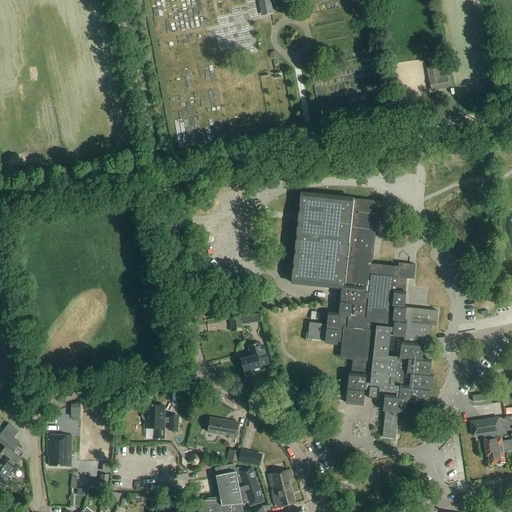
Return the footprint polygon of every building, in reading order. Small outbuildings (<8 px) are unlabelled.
[(270,0),(258,0),(261,17),(274,14),(270,0)] [(439,66),(436,66),(436,61),(435,57),(427,58),(429,68),(427,68),(430,91),(449,88),(447,76),(441,77),(439,66)] [(289,222),(283,274),(291,274),(290,284),(336,289),(333,313),(328,313),(326,325),(309,323),(307,334),(306,333),(305,341),(311,342),(311,340),(324,342),(324,344),(337,345),(337,342),(341,342),(340,359),(352,360),(350,373),(348,373),(346,395),(331,394),(330,399),(345,401),(345,404),(363,406),(364,390),(369,391),(368,399),(378,400),(378,392),(396,394),(396,396),(384,395),(382,412),(385,412),(382,438),(395,439),(397,413),(405,414),(406,403),(428,406),(430,390),(432,390),(433,375),(430,375),(431,360),(422,359),(424,345),(417,344),(403,343),(403,342),(400,341),(399,357),(388,356),(390,333),(392,333),(392,337),(404,338),(404,337),(418,338),(429,339),(430,326),(430,325),(436,326),(437,311),(403,307),(406,279),(414,280),(415,265),(399,263),(398,267),(372,264),(376,222),(382,222),(384,201),(300,193),(297,223),(289,222)] [(261,322),(260,315),(228,319),(230,332),(242,330),(241,325),(261,322)] [(258,370),(258,368),(262,367),(269,365),(266,347),(261,348),(260,342),(248,346),(251,356),(241,359),(244,371),(253,369),(255,371),(258,370)] [(495,393),(474,394),(475,404),(495,402),(495,393)] [(73,403),(74,417),(83,416),(82,403),(73,403)] [(165,422),(170,422),(170,417),(165,417),(165,405),(146,405),(146,412),(144,412),(143,414),(142,415),(143,417),(144,419),(146,419),(146,428),(155,428),(155,438),(165,438),(165,422)] [(499,418),(499,417),(472,421),(474,435),(488,433),(489,439),(485,440),(487,455),(489,455),(490,464),(496,463),(498,465),(503,464),(505,462),(505,461),(504,451),(511,450),(511,440),(502,442),(502,437),(497,438),(495,419),(499,418)] [(207,432),(229,436),(229,437),(237,438),(239,423),(210,418),(207,432)] [(3,452),(18,463),(22,458),(14,452),(21,443),(14,438),(19,432),(9,424),(4,431),(4,430),(0,435),(0,442),(6,447),(3,452)] [(71,466),(72,436),(48,436),(48,454),(50,454),(50,466),(71,466)] [(229,449),(227,460),(237,463),(240,452),(229,449)] [(241,451),(239,461),(260,465),(262,455),(241,451)] [(17,465),(18,463),(3,452),(0,455),(0,482),(5,486),(20,467),(17,465)] [(193,455),(190,458),(190,462),(192,465),(197,465),(200,462),(200,458),(197,455),(193,455)] [(237,472),(235,464),(216,467),(217,475),(216,475),(220,499),(199,501),(199,511),(243,511),(242,503),(249,503),(250,507),(264,502),(252,467),(237,472)] [(276,509),(296,503),(290,480),(293,480),(291,469),(268,475),(276,509)] [(92,480),(91,488),(107,490),(108,481),(109,476),(100,475),(100,480),(92,480)] [(113,492),(111,501),(114,502),(118,503),(120,494),(113,492)] [(152,495),(148,511),(159,511),(162,498),(152,495)] [(103,496),(101,505),(108,507),(110,497),(103,496)]
